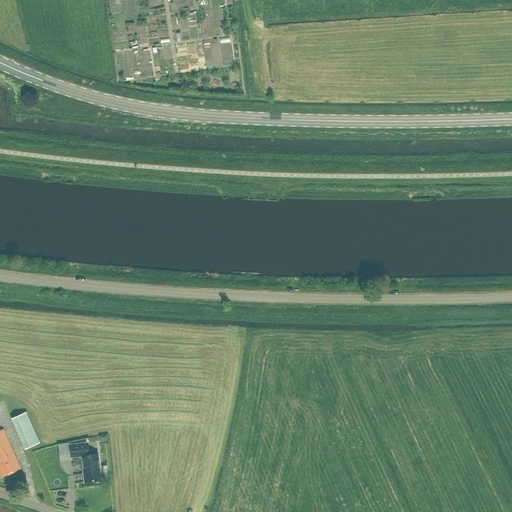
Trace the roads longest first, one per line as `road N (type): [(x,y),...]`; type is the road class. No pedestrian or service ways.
road 1 (secondary): [(511,119),(171,112),(98,99),(0,62)]
road 2 (unclassified): [(511,296),(299,297),(0,275)]
